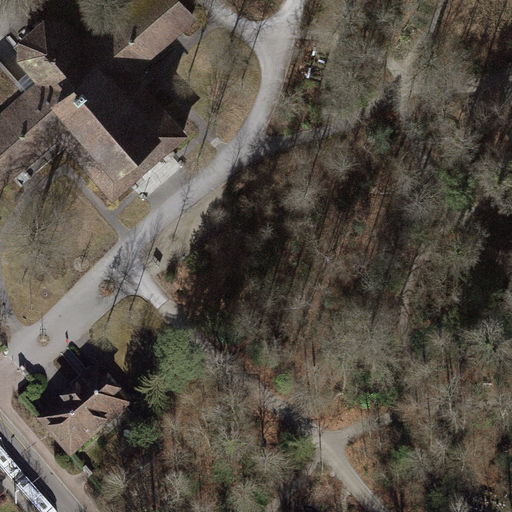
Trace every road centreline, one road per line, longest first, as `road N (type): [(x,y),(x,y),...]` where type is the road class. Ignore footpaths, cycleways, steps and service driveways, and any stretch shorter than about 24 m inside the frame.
road 1 (track): [(0,368),(253,133),(299,0)]
road 2 (track): [(121,255),(388,511)]
